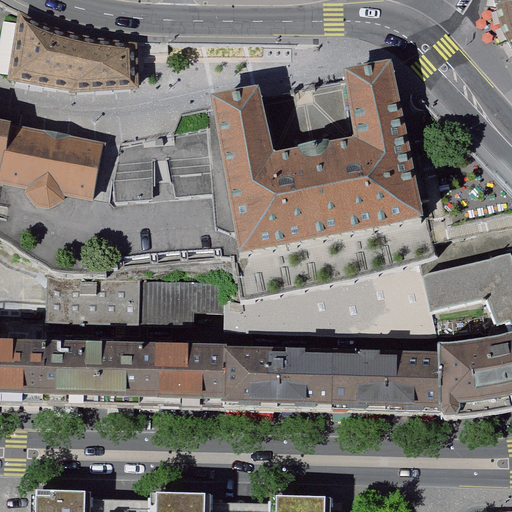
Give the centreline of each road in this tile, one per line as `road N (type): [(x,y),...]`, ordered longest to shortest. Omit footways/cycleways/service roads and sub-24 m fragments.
road 1 (tertiary): [(0,453),(476,464)]
road 2 (unclassified): [(177,22),(359,21),(421,44)]
road 3 (unclassified): [(44,0),(83,13),(177,22)]
